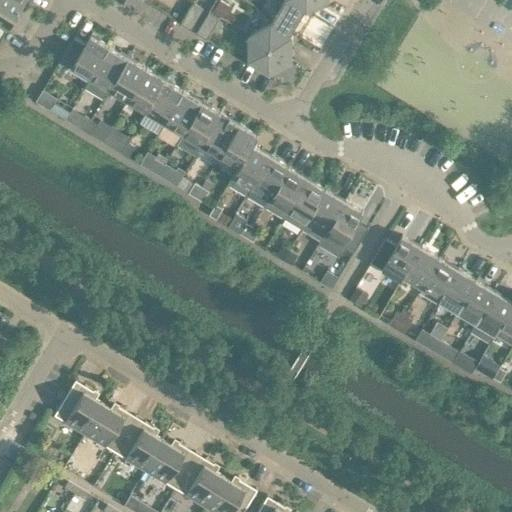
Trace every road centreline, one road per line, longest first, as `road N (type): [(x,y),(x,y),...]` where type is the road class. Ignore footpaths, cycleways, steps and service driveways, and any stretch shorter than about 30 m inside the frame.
road 1 (residential): [(357,511),(65,328)]
road 2 (residential): [(509,255),(473,236),(413,169),(336,151),(288,126)]
road 3 (residential): [(288,126),(80,0)]
road 4 (residential): [(288,126),(365,0)]
road 5 (residential): [(0,440),(65,328)]
